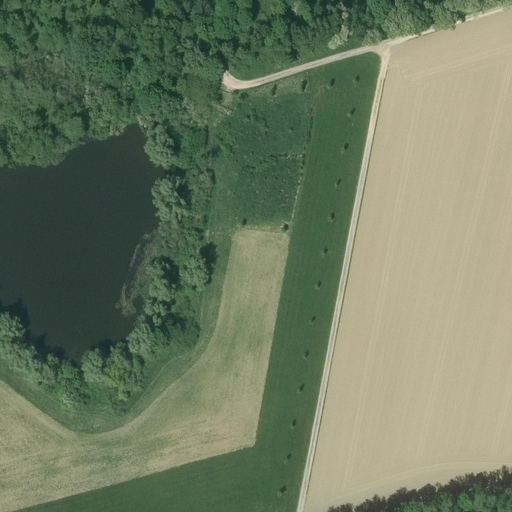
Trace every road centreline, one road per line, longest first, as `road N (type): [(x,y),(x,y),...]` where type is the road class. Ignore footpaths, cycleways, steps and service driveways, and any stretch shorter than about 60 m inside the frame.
road 1 (track): [(298,511),(389,42)]
road 2 (track): [(511,4),(242,83),(222,73),(211,0)]
